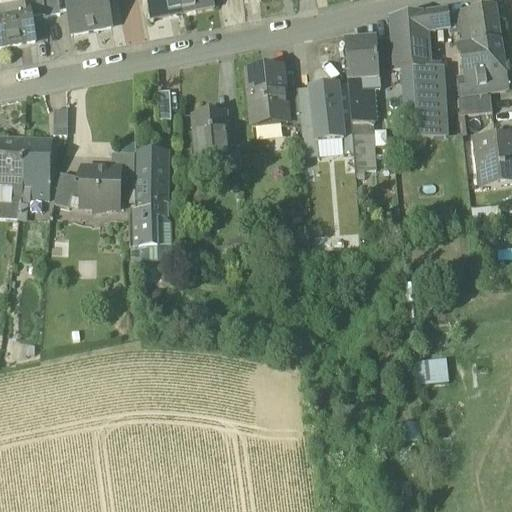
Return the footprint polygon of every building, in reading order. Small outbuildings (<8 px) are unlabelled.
[(0,0),(0,13),(23,9),(21,0),(0,0)] [(31,21),(44,19),(42,0),(26,0),(28,8),(29,7),(31,21)] [(55,0),(42,0),(44,19),(59,16),(55,0)] [(63,0),(70,36),(110,29),(104,0),(63,0)] [(145,0),(150,21),(181,14),(178,0),(145,0)] [(211,0),(178,0),(181,14),(213,9),(211,0)] [(28,8),(23,9),(0,13),(0,49),(35,43),(31,21),(29,7),(28,8)] [(460,34),(463,49),(500,43),(495,9),(448,17),(447,12),(445,13),(448,33),(449,36),(460,34)] [(445,13),(432,15),(435,35),(448,33),(445,13)] [(427,37),(435,35),(432,15),(389,21),(394,71),(401,71),(412,70),(415,124),(417,143),(446,141),(442,70),(430,71),(427,37)] [(374,44),(376,69),(391,68),(389,42),(374,44)] [(505,76),(500,43),(463,49),(460,49),(465,82),(505,76)] [(344,46),(347,88),(350,126),(367,124),(365,93),(378,92),(376,69),(374,44),(344,46)] [(405,137),(415,124),(412,70),(401,71),(405,137)] [(245,75),(251,130),(286,127),(287,127),(284,95),(281,71),(245,75)] [(505,76),(465,82),(468,98),(504,92),(507,87),(505,76)] [(347,88),(337,89),(342,142),(315,144),(317,157),(352,154),(350,126),(347,88)] [(313,128),(315,144),(342,142),(337,89),(309,92),(313,128)] [(309,92),(296,93),(300,129),(300,130),(313,128),(309,92)] [(286,127),(286,130),(300,129),(296,93),(284,95),(287,127),(286,127)] [(157,95),(158,123),(170,123),(169,95),(157,95)] [(458,102),(460,119),(492,115),(490,98),(458,102)] [(53,113),(53,139),(67,139),(67,113),(53,113)] [(192,119),(196,165),(227,162),(228,162),(227,151),(224,116),(192,119)] [(352,154),(354,174),(362,174),(361,160),(375,158),(372,124),(367,124),(350,126),(352,154)] [(300,130),(304,160),(317,159),(317,157),(315,144),(313,128),(300,130)] [(490,177),(491,189),(511,186),(511,138),(475,143),(479,178),(490,177)] [(0,189),(21,190),(24,143),(0,142),(0,189)] [(51,144),(24,143),(21,190),(48,191),(51,144)] [(227,162),(228,176),(241,175),(239,150),(227,151),(228,162),(227,162)] [(141,266),(158,266),(163,264),(168,261),(170,257),(172,251),(171,228),(165,223),(166,222),(166,157),(138,156),(137,206),(134,206),(134,213),(129,213),(129,220),(130,252),(131,268),(141,267),(141,266)] [(133,182),(134,159),(111,158),(111,174),(119,174),(118,181),(133,182)] [(377,173),(375,158),(361,160),(362,174),(377,173)] [(228,176),(227,162),(196,165),(197,179),(228,176)] [(81,189),(81,204),(93,206),(94,211),(95,216),(111,213),(111,212),(117,212),(118,181),(119,174),(111,174),(82,173),(79,186),(78,188),(81,189)] [(53,208),(69,212),(71,201),(81,204),(81,189),(78,188),(79,186),(75,185),(75,181),(60,177),(53,208)] [(0,199),(20,201),(20,207),(0,205),(0,223),(18,224),(19,208),(29,209),(29,203),(48,203),(48,191),(21,190),(0,189),(0,199)] [(471,212),(473,228),(499,225),(497,209),(471,212)] [(446,363),(416,367),(419,390),(449,386),(446,363)]
